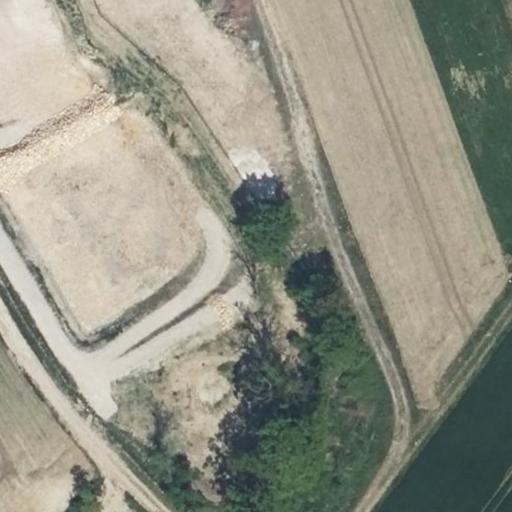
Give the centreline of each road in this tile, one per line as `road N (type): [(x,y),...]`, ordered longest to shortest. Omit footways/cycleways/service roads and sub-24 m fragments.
road 1 (track): [(359,511),(398,457),(400,411),(333,237),(258,0)]
road 2 (track): [(0,310),(39,374),(162,511)]
road 3 (track): [(398,457),(511,308)]
